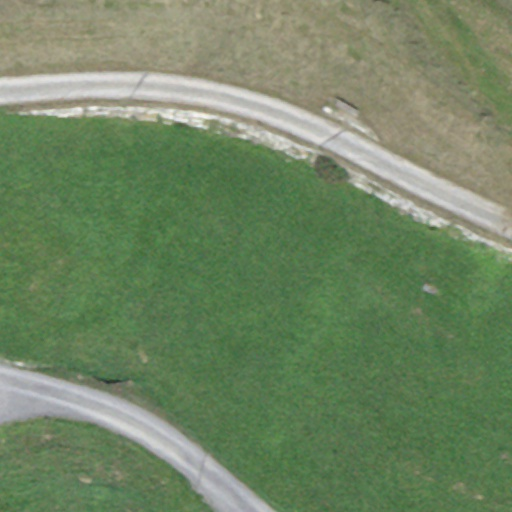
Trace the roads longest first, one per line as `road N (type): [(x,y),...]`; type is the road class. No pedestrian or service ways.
road 1 (residential): [(0,90),(138,85),(233,100),(511,228)]
road 2 (residential): [(247,511),(123,412),(0,381)]
